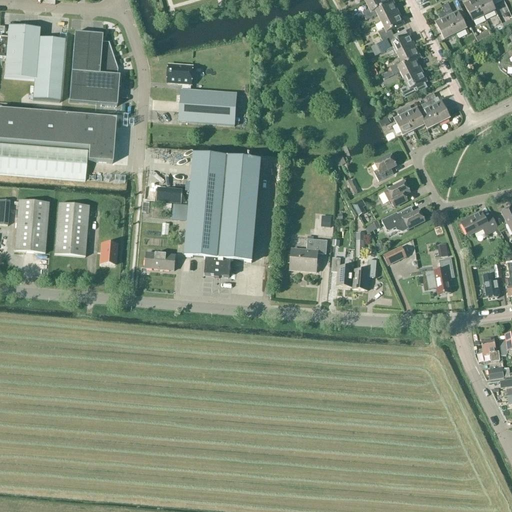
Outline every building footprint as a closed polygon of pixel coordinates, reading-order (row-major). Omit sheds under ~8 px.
[(388,5),(385,0),(371,0),(365,3),(368,10),(362,14),(364,17),(388,5)] [(467,0),(469,3),(464,5),(473,23),(484,18),(475,0),(467,0)] [(475,0),(484,18),(495,12),(490,2),(489,0),(475,0)] [(376,16),(380,23),(398,14),(393,3),(388,5),(364,17),(366,21),(376,16)] [(444,14),(455,36),(467,31),(462,20),(466,18),(462,11),(458,13),(453,15),(448,4),(441,8),(444,14)] [(377,34),(382,43),(394,37),(391,32),(404,26),(398,14),(380,23),(384,30),(377,34)] [(440,21),(435,24),(444,42),(455,36),(444,14),(438,17),(440,21)] [(8,29),(4,80),(35,82),(39,31),(8,29)] [(74,35),(68,104),(116,108),(119,77),(117,77),(117,71),(108,44),(101,43),(102,37),(74,35)] [(393,49),(396,56),(415,47),(409,36),(396,42),(394,37),(382,43),(378,45),(383,54),(393,49)] [(389,69),(391,73),(416,61),(420,59),(415,47),(396,56),(400,63),(389,69)] [(399,73),(403,80),(421,72),(416,61),(416,60),(391,73),(393,76),(399,73)] [(379,62),(374,65),(377,74),(383,72),(379,62)] [(192,68),(169,67),(167,85),(182,86),(181,92),(179,124),(234,128),(237,96),(190,92),(191,86),(192,68)] [(403,80),(407,88),(400,91),(405,100),(427,89),(424,84),(427,83),(421,72),(403,80)] [(425,99),(427,104),(439,126),(450,120),(441,102),(436,105),(434,101),(436,100),(434,95),(425,99)] [(425,127),(427,132),(439,126),(427,104),(421,107),(423,111),(419,113),(419,114),(425,127)] [(409,107),(403,110),(414,133),(425,127),(419,114),(419,113),(417,109),(412,111),(409,107)] [(399,118),(394,120),(403,138),(414,133),(403,110),(397,113),(399,118)] [(0,111),(0,143),(88,150),(87,163),(112,165),(115,121),(0,111)] [(0,175),(84,183),(87,153),(0,145),(0,175)] [(396,167),(390,156),(374,164),(377,171),(373,173),(378,183),(393,175),(391,170),(396,167)] [(195,157),(190,210),(223,213),(223,205),(256,208),(259,175),(260,163),(195,157)] [(404,197),(410,194),(404,183),(388,191),(383,193),(389,204),(391,203),(394,209),(407,202),(404,197)] [(181,205),(182,193),(158,191),(157,203),(181,205)] [(0,226),(7,227),(9,202),(0,201),(0,226)] [(352,206),(358,217),(365,213),(362,209),(365,207),(361,201),(352,206)] [(44,256),(48,205),(18,203),(14,253),(44,256)] [(223,213),(190,210),(186,258),(206,260),(205,276),(215,277),(215,279),(220,279),(220,277),(230,278),(231,262),(251,264),(256,208),(223,205),(223,213)] [(84,259),(88,208),(58,206),(54,256),(84,259)] [(188,207),(173,206),(171,223),(186,224),(188,207)] [(511,208),(502,214),(510,230),(511,228),(511,208)] [(408,231),(425,223),(419,211),(413,214),(411,209),(392,218),(391,217),(381,222),(386,232),(396,227),(397,231),(402,232),(407,230),(408,231)] [(325,223),(333,225),(335,214),(327,212),(325,223)] [(490,218),(485,221),(481,214),(460,224),(468,238),(483,231),(486,236),(497,230),(490,218)] [(380,229),(377,223),(365,229),(368,235),(380,229)] [(365,234),(356,234),(356,258),(364,258),(365,234)] [(290,272),(316,274),(317,256),(326,256),(327,242),(307,241),(306,252),(291,251),(290,272)] [(116,245),(102,244),(101,264),(115,266),(116,245)] [(445,246),(436,248),(438,259),(447,257),(445,246)] [(402,249),(383,257),(388,267),(406,258),(402,249)] [(146,255),(145,270),(174,272),(175,257),(146,255)] [(352,289),(353,271),(353,269),(339,268),(340,260),(332,259),(331,273),(337,274),(336,288),(352,289)] [(453,279),(450,261),(440,263),(442,272),(426,274),(429,290),(437,288),(438,297),(450,295),(447,280),(453,279)] [(367,273),(353,271),(352,289),(352,291),(367,292),(368,279),(375,279),(376,263),(368,262),(367,273)] [(502,280),(500,266),(493,267),(495,281),(502,280)] [(497,297),(499,296),(497,282),(492,283),(491,276),(477,278),(478,286),(484,285),(486,298),(488,298),(489,301),(498,299),(497,297)] [(507,353),(511,352),(511,336),(504,337),(505,342),(499,343),(501,358),(506,358),(508,356),(507,353)] [(496,353),(494,340),(490,341),(490,340),(481,341),(483,355),(485,355),(485,356),(489,355),(491,363),(500,362),(498,353),(496,353)] [(489,374),(489,381),(503,379),(502,373),(489,374)]
